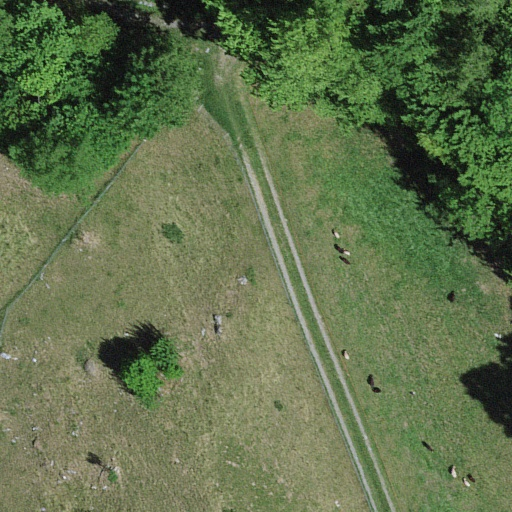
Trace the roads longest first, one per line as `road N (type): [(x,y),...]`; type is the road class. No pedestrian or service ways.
road 1 (track): [(245,28),(236,76),(397,511)]
road 2 (track): [(511,93),(491,66),(418,44),(323,29),(245,28)]
road 3 (track): [(245,28),(122,0)]
